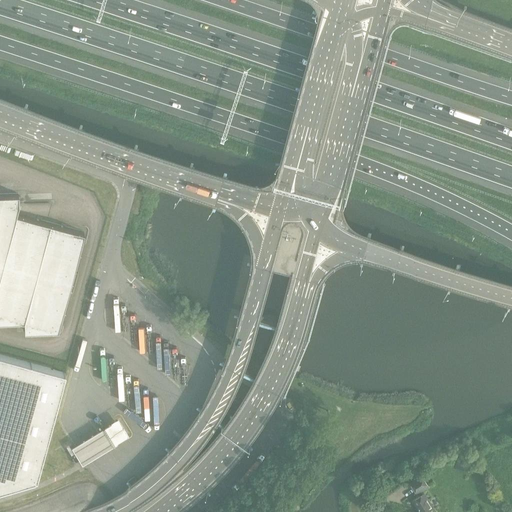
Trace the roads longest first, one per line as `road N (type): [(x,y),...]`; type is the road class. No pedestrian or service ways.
road 1 (motorway): [(0,43),(394,176),(511,234)]
road 2 (motorway): [(0,5),(511,179)]
road 3 (motorway): [(511,141),(96,0)]
road 4 (secondary): [(266,247),(210,406),(148,479),(103,511)]
road 5 (motorway): [(511,99),(218,0)]
road 6 (secondary): [(154,511),(242,422),(266,383),(292,305)]
road 7 (motorway): [(0,111),(220,186)]
road 8 (motorway): [(367,243),(511,293)]
